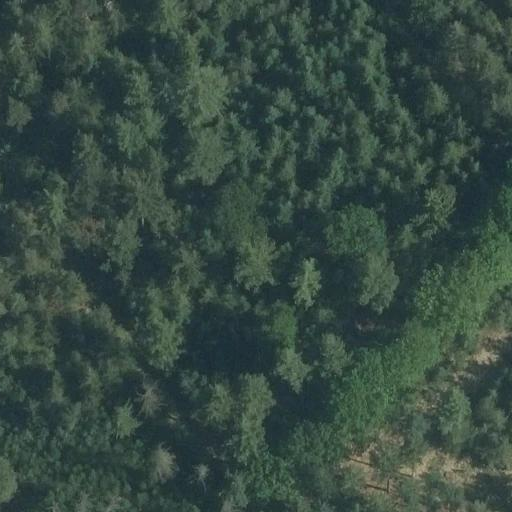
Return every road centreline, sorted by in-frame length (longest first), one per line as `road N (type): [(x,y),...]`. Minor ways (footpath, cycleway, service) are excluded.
road 1 (track): [(267,511),(0,174)]
road 2 (track): [(382,0),(511,149)]
